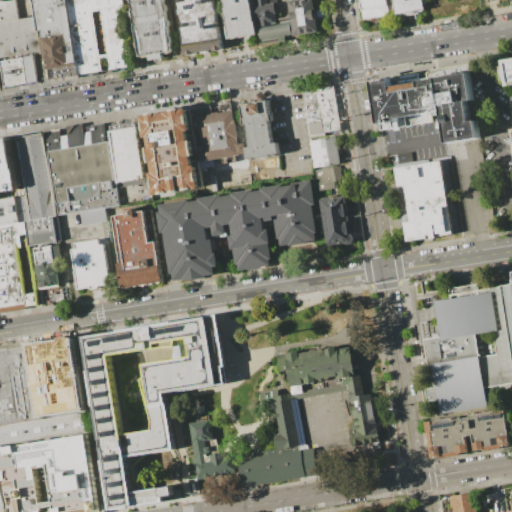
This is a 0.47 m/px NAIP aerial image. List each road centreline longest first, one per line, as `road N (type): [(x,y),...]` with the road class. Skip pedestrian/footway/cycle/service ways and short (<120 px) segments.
road 1 (residential): [(0,332),(511,248)]
road 2 (tertiary): [(0,113),(511,30)]
road 3 (residential): [(350,57),(422,511)]
road 4 (tertiary): [(417,479),(218,511)]
